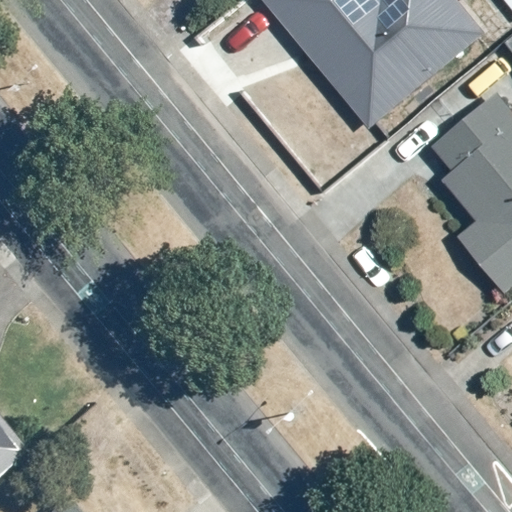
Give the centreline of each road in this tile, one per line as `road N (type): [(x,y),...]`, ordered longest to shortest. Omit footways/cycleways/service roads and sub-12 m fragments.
road 1 (secondary): [(21,0),(445,511)]
road 2 (secondary): [(307,511),(0,142)]
